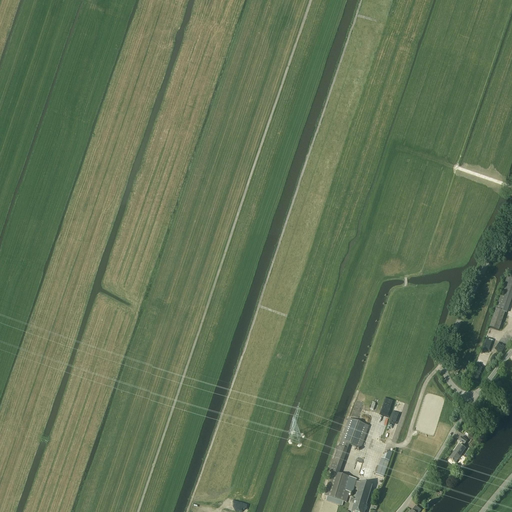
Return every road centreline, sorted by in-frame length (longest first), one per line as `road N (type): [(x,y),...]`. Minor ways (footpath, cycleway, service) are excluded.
road 1 (track): [(187,511),(360,0)]
road 2 (track): [(137,511),(309,0)]
road 3 (unclassified): [(472,400),(448,380),(444,352),(511,205)]
road 4 (unclassified): [(398,511),(472,400)]
